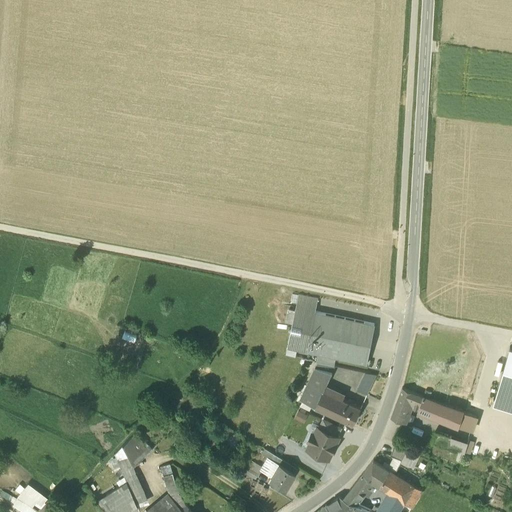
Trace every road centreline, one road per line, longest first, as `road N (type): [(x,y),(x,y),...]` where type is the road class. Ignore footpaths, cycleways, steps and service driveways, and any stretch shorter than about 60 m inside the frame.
road 1 (tertiary): [(428,0),(402,353),(362,458),(303,511)]
road 2 (track): [(0,227),(511,334)]
road 3 (track): [(241,275),(218,339),(59,511)]
